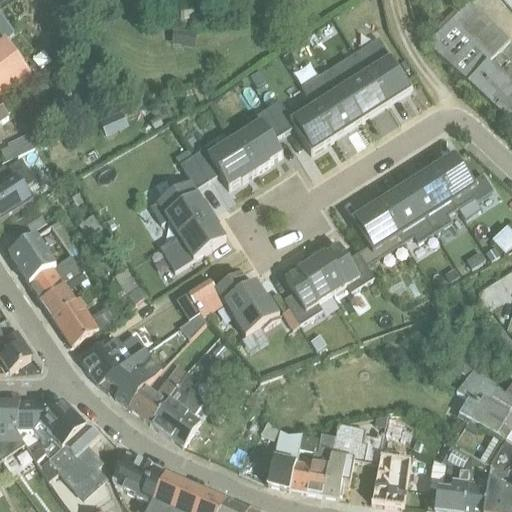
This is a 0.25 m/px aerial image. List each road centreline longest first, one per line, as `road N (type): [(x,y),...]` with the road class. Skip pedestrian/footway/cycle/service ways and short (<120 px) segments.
road 1 (residential): [(511,168),(467,127),(447,120),(280,226)]
road 2 (residential): [(294,511),(169,463),(123,435),(67,381)]
road 3 (track): [(447,120),(443,97),(391,0)]
road 4 (residential): [(0,281),(67,381)]
